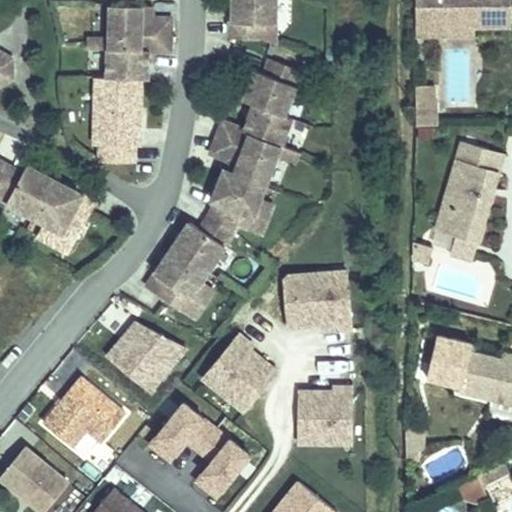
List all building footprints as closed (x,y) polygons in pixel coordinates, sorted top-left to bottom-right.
[(276,17),(275,0),(232,0),(233,18),(230,18),(230,35),(262,35),(262,17),(276,17)] [(414,0),(415,23),(472,23),(509,23),(509,0),(414,0)] [(150,4),(111,4),(110,36),(87,37),(87,47),(107,47),(140,48),(140,33),(171,33),(171,16),(150,16),(150,4)] [(28,24),(30,49),(59,47),(56,21),(28,24)] [(472,23),(415,23),(415,34),(472,35),(472,23)] [(106,77),(141,77),(149,77),(150,48),(171,49),(171,33),(140,33),(140,48),(107,47),(106,77)] [(14,54),(0,46),(0,80),(15,73),(14,54)] [(256,65),(245,94),(253,97),(283,108),(299,63),(267,51),(261,67),(256,65)] [(140,128),(141,77),(106,77),(98,77),(97,127),(102,127),(102,143),(102,161),(136,161),(136,144),(136,128),(140,128)] [(280,138),(289,110),(283,108),(253,97),(243,125),(224,116),(218,132),(246,142),(251,127),(280,138)] [(435,124),(435,97),(414,97),(414,124),(435,124)] [(264,179),(275,148),(286,152),(289,142),(280,138),(251,127),(246,142),(218,132),(212,147),(230,154),(226,165),(264,179)] [(485,146),(462,140),(440,226),(479,237),(498,166),(480,163),(485,146)] [(297,156),(301,146),(289,142),(286,152),(297,156)] [(501,150),(485,146),(480,163),(498,166),(501,150)] [(0,158),(0,179),(8,163),(0,158)] [(0,195),(36,214),(55,177),(27,163),(23,171),(8,163),(0,179),(0,195)] [(262,227),(273,195),(260,191),(264,179),(226,165),(214,194),(217,195),(212,208),(239,219),(262,227)] [(97,199),(55,177),(36,214),(43,218),(54,224),(48,237),(71,249),(97,199)] [(211,266),(239,219),(212,208),(202,224),(191,217),(174,243),(211,266)] [(54,224),(43,218),(37,231),(48,237),(54,224)] [(479,237),(440,226),(435,244),(474,254),(479,237)] [(204,277),(211,266),(174,243),(148,283),(198,316),(217,285),(204,277)] [(347,286),(346,273),(331,274),(332,288),(347,286)] [(351,331),(347,286),(332,288),(331,274),(288,278),(284,283),(288,330),(321,327),(320,321),(333,320),(334,333),(351,331)] [(151,388),(186,343),(135,318),(107,354),(151,388)] [(334,333),(333,320),(320,321),(321,327),(320,327),(320,334),(334,333)] [(253,360),(243,352),(247,346),(250,342),(236,331),(209,366),(217,372),(209,383),(242,409),(274,367),(258,354),(253,360)] [(258,354),(247,346),(243,352),(253,360),(258,354)] [(511,359),(501,357),(469,349),(460,386),(511,399),(511,359)] [(511,351),(503,349),(501,357),(511,359),(511,351)] [(209,383),(217,372),(209,366),(201,376),(209,383)] [(124,412),(80,377),(42,423),(71,446),(82,432),(98,445),(124,412)] [(351,426),(351,383),(334,382),(333,395),(320,395),(320,387),(299,387),(299,439),(341,440),(341,426),(351,426)] [(248,451),(182,398),(149,440),(169,456),(184,436),(210,457),(195,477),(215,493),(248,451)] [(351,440),(351,426),(341,426),(341,440),(351,440)] [(405,433),(405,468),(415,468),(415,458),(422,458),(422,433),(405,433)] [(3,472),(47,508),(72,477),(27,442),(3,472)] [(466,450),(423,455),(426,478),(469,472),(466,450)] [(505,467),(477,481),(482,491),(510,477),(505,467)] [(473,502),(485,496),(482,491),(477,481),(477,480),(458,490),(462,498),(473,502)] [(333,511),(297,482),(271,511),(333,511)] [(143,511),(115,485),(89,511),(143,511)]
